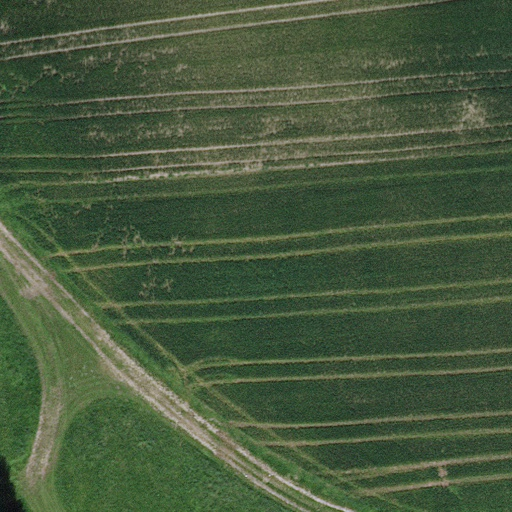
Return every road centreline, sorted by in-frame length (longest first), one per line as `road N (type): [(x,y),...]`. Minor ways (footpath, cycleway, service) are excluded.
road 1 (track): [(347,511),(91,341),(0,233)]
road 2 (track): [(19,255),(52,334),(50,427),(34,467),(55,511)]
